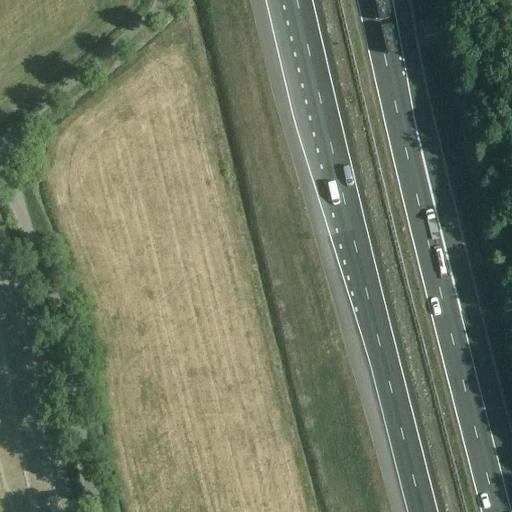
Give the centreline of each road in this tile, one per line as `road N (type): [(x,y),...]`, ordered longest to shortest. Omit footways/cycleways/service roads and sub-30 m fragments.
road 1 (motorway): [(293,0),(423,511)]
road 2 (motorway): [(502,511),(374,0)]
road 3 (unclassified): [(96,511),(62,327),(0,161)]
